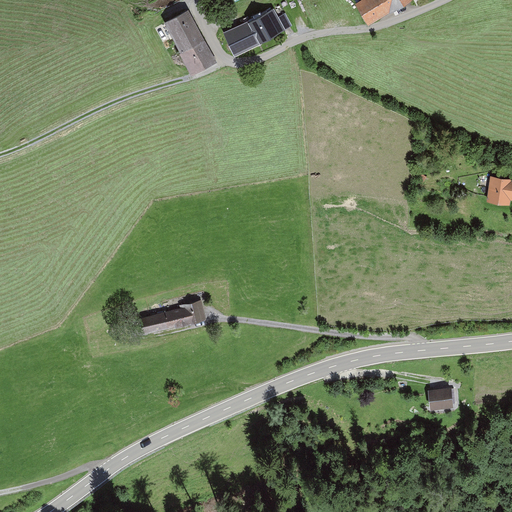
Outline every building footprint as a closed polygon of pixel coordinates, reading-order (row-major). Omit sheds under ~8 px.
[(358,0),(370,20),(405,0),(358,0)] [(216,58),(188,5),(162,18),(189,71),(216,58)] [(225,30),(236,52),(292,23),(285,10),(277,14),(272,5),(225,30)] [(511,177),(490,174),(487,199),(508,203),(509,197),(511,197),(511,177)] [(208,317),(202,296),(181,302),(182,305),(140,317),(144,331),(193,318),(194,321),(208,317)] [(452,384),(429,387),(431,405),(454,402),(452,384)]
